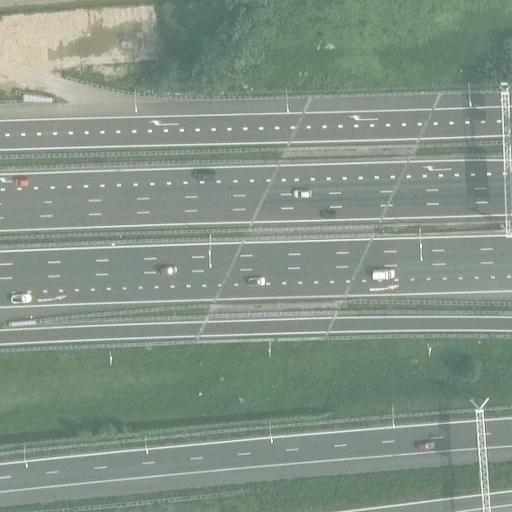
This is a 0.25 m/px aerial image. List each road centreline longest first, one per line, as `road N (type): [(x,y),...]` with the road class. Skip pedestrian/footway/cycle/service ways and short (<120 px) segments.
road 1 (motorway): [(0,477),(511,433)]
road 2 (motorway): [(0,280),(511,255)]
road 3 (motorway): [(511,193),(0,215)]
road 4 (motorway): [(511,123),(0,138)]
road 5 (motorway): [(0,338),(511,325)]
